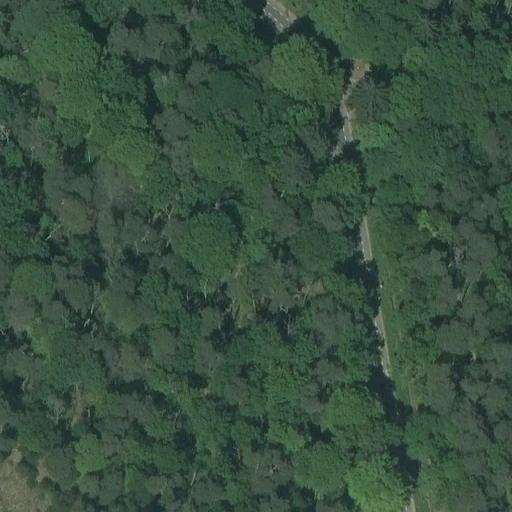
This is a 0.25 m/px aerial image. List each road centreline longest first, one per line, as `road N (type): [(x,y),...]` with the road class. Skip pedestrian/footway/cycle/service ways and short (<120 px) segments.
road 1 (tertiary): [(398,511),(330,91)]
road 2 (unclassified): [(330,91),(511,98)]
road 3 (tertiary): [(330,91),(286,28),(251,0)]
